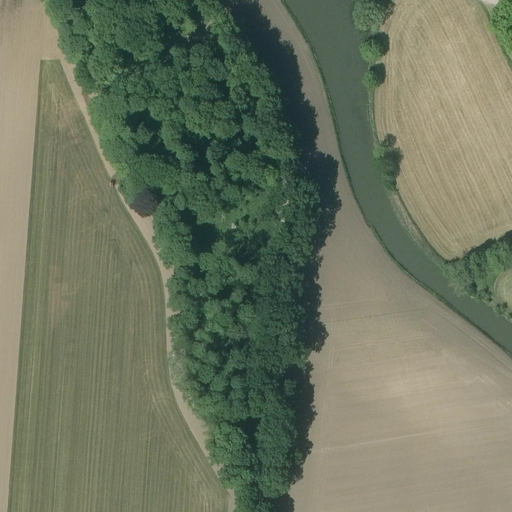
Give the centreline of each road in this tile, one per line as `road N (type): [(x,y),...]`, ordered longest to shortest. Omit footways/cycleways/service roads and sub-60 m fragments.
road 1 (track): [(257,481),(228,480),(184,389),(176,268),(91,99),(222,27)]
road 2 (unclassified): [(255,511),(285,167),(275,116),(204,0)]
